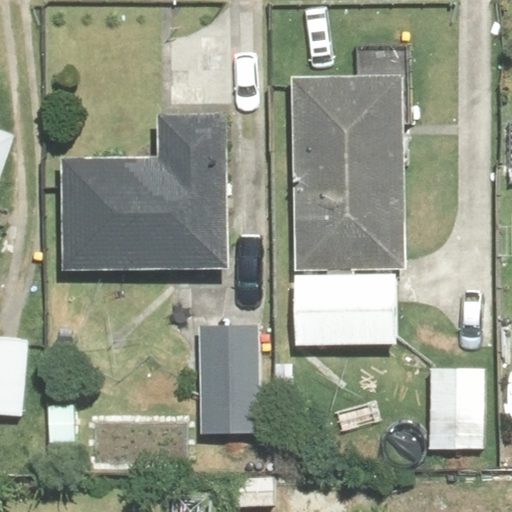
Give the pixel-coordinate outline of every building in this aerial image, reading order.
[(298,71),(298,304),(417,305),(417,71),(298,71)] [(71,152),(70,268),(250,269),(250,108),(169,108),(169,152),(71,152)] [(0,114),(0,231),(37,127),(0,114)] [(269,315),(208,315),(207,433),(269,433),(269,315)] [(0,330),(0,414),(34,417),(40,334),(0,330)]
